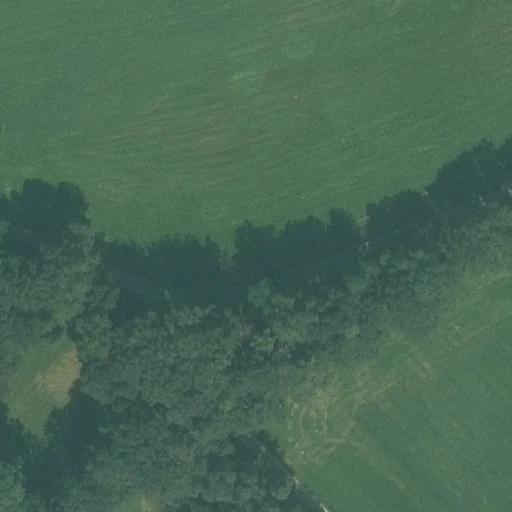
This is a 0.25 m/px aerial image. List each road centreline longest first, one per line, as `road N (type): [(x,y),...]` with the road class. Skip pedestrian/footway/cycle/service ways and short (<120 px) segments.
road 1 (unclassified): [(0,233),(37,240),(158,294),(232,295),(511,189)]
road 2 (track): [(158,294),(183,352),(246,436),(319,511)]
